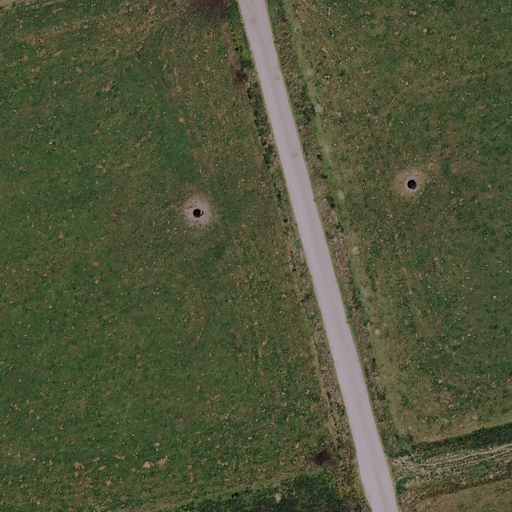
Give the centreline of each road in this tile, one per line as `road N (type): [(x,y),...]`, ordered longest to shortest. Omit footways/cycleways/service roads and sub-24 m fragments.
road 1 (track): [(261,0),(394,511)]
road 2 (track): [(511,462),(306,511)]
